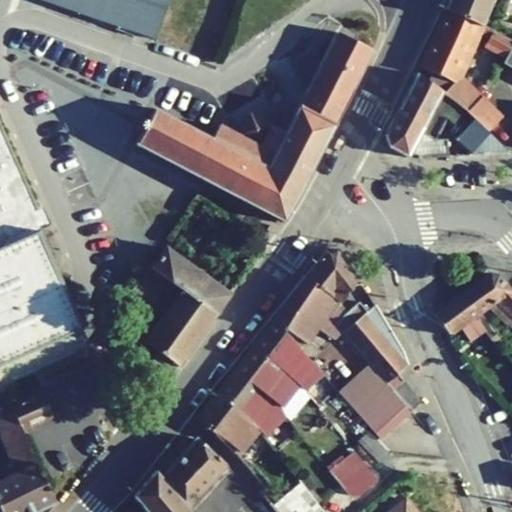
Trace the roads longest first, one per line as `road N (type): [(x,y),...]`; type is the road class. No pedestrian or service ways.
road 1 (tertiary): [(88,511),(283,255),(336,168)]
road 2 (tertiary): [(336,168),(388,224),(409,310),(497,511)]
road 3 (tertiary): [(336,168),(419,0)]
